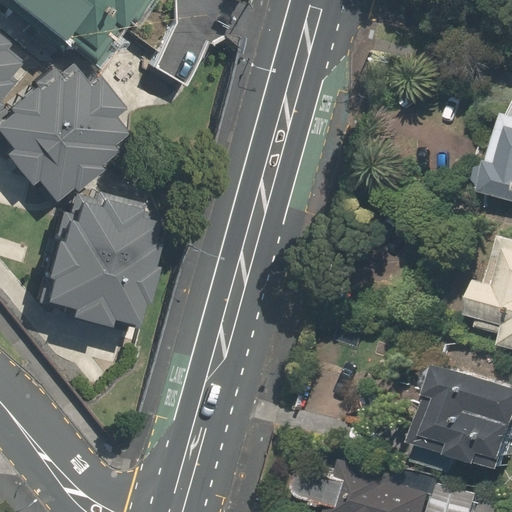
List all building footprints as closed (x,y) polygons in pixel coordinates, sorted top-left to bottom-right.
[(22,0),(98,55),(138,0),(22,0)] [(0,95),(1,95),(0,94),(0,89),(12,74),(6,70),(20,54),(2,40),(7,33),(0,27),(0,95)] [(0,132),(5,138),(0,142),(0,145),(24,175),(31,170),(48,191),(65,177),(69,182),(101,156),(98,153),(116,139),(112,133),(128,120),(113,102),(120,97),(93,65),(87,70),(75,55),(58,69),(54,64),(38,77),(34,72),(4,97),(7,101),(0,106),(0,132)] [(511,127),(502,161),(492,167),(490,179),(495,186),(494,190),(511,195),(511,127)] [(70,296),(68,304),(107,314),(110,306),(136,313),(141,291),(147,293),(157,253),(153,252),(159,230),(152,228),(157,208),(135,203),(137,195),(97,185),(95,193),(76,188),(71,209),(64,207),(59,227),(53,226),(44,263),(49,264),(43,289),(70,296)] [(511,236),(508,235),(495,279),(488,277),(478,313),(490,316),(488,326),(511,333),(508,343),(511,343),(511,236)] [(458,472),(465,451),(511,465),(511,381),(446,362),(437,369),(433,381),(439,391),(428,431),(427,431),(418,460),(458,472)] [(331,511),(431,511),(437,490),(399,480),(401,473),(348,456),(348,458),(335,454),(330,467),(327,468),(322,466),(316,467),(310,468),(305,472),(302,478),(302,484),(304,490),(308,495),(310,498),(313,499),(318,501),(324,503),(326,501),(334,502),(331,511)] [(477,511),(482,493),(442,482),(433,511),(477,511)] [(511,511),(511,506),(488,499),(483,511),(511,511)]
